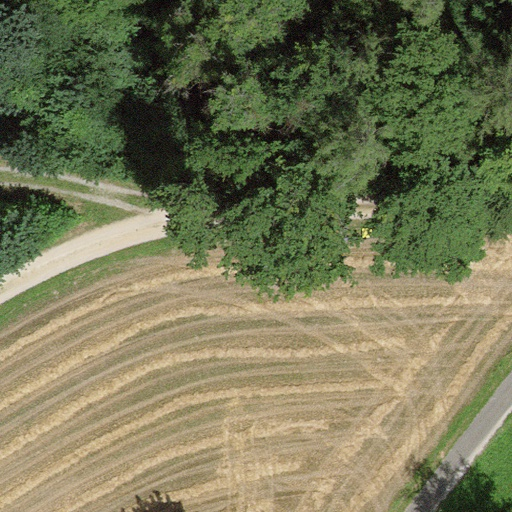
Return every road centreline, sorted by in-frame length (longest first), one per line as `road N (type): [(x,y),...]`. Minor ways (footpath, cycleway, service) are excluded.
road 1 (track): [(0,193),(43,194),(141,227),(511,209)]
road 2 (track): [(410,511),(511,381)]
road 3 (track): [(141,227),(0,292)]
